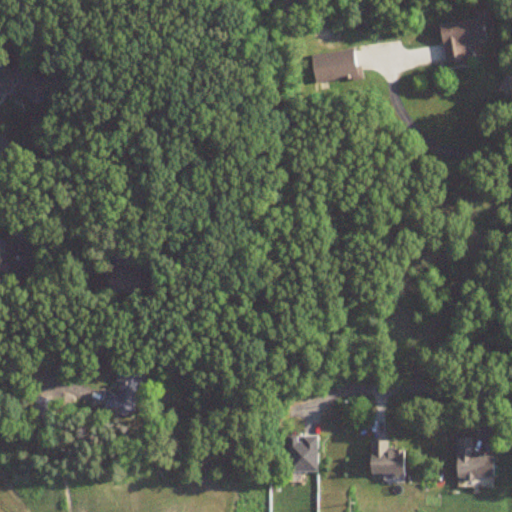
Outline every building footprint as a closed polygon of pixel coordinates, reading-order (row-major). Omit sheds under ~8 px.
[(482,18),(439,25),(445,65),(466,62),(464,47),(486,43),(482,18)] [(312,84),(361,81),(360,71),(355,71),(354,52),(311,54),(312,84)] [(0,72),(0,98),(14,94),(37,104),(42,102),(50,84),(49,82),(16,68),(0,72)] [(0,274),(28,274),(27,256),(17,256),(17,240),(0,240),(0,274)] [(108,295),(145,295),(145,272),(108,272),(108,295)] [(143,375),(116,368),(104,413),(131,420),(143,375)] [(286,473),(316,473),(316,437),(286,437),(286,473)] [(492,455),(471,455),(471,439),(455,439),(455,480),(492,480),(492,455)] [(387,442),(369,442),(369,478),(403,478),(403,450),(387,450),(387,442)]
